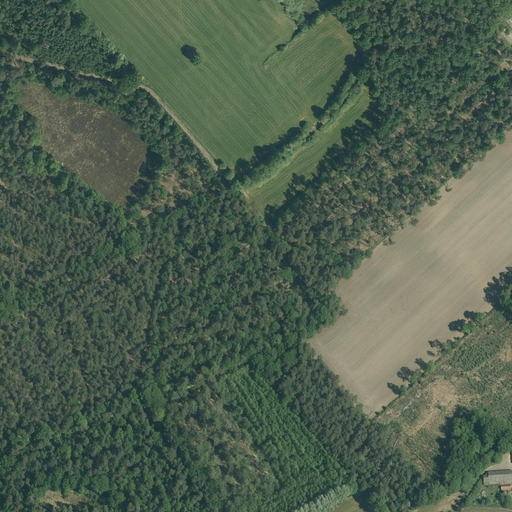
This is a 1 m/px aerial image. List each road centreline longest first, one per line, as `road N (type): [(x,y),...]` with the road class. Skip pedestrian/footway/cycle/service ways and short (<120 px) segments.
road 1 (track): [(0,317),(247,183),(341,105),(404,0)]
road 2 (track): [(0,48),(148,87),(236,190)]
